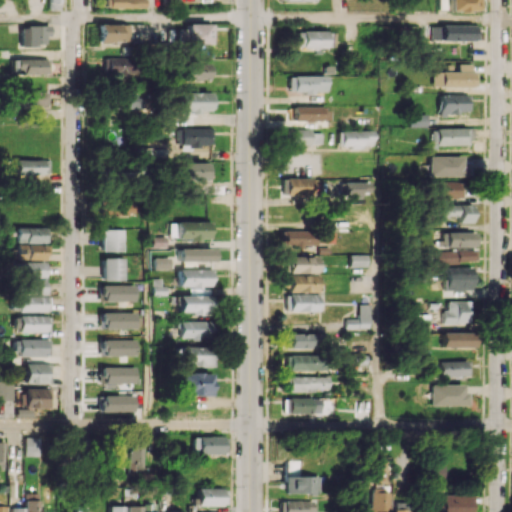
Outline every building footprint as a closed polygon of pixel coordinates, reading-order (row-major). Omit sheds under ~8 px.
[(47,0),(47,10),(58,10),(58,0),(47,0)] [(184,29),(177,28),(176,52),(210,53),(211,24),(184,23),(184,29)] [(127,24),(97,24),(96,42),(127,42),(127,24)] [(49,25),(19,26),(19,46),(44,45),(44,36),(49,36),(49,25)] [(429,40),(477,41),(477,26),(430,25),(429,40)] [(295,31),(295,48),(328,47),(328,30),(295,31)] [(128,58),(100,57),(100,77),(128,78),(128,58)] [(11,73),(48,74),(48,59),(11,59),(11,73)] [(207,64),(177,63),(176,79),(206,80),(207,64)] [(325,92),(324,75),(287,76),(287,92),(325,92)] [(47,106),(47,91),(25,91),(24,105),(47,106)] [(175,93),(175,111),(210,111),(210,93),(175,93)] [(438,113),(468,114),(468,95),(439,94),(438,113)] [(328,120),(328,106),(291,107),(292,121),(328,120)] [(210,127),(174,128),(174,146),(210,145),(210,127)] [(473,138),(473,127),(429,128),(429,146),(467,145),(467,139),(473,138)] [(320,145),(321,133),(309,133),(309,129),(287,128),(286,144),(320,145)] [(337,147),(371,146),(371,130),(336,131),(337,147)] [(427,176),(465,177),(465,166),(461,166),(461,156),(428,156),(427,176)] [(48,174),(48,159),(14,160),(15,175),(48,174)] [(138,170),(129,172),(127,162),(99,167),(103,187),(140,180),(138,170)] [(175,162),(175,181),(206,182),(207,163),(175,162)] [(312,196),(312,178),(287,177),(287,195),(312,196)] [(461,181),(434,182),(435,198),(462,198),(461,181)] [(133,215),(134,201),(100,200),(100,215),(133,215)] [(457,222),(473,222),(473,205),(435,204),(435,216),(457,216),(457,222)] [(175,238),(209,239),(210,222),(175,221),(175,238)] [(14,242),(44,243),(44,227),(15,227),(14,242)] [(122,251),(122,230),(101,230),(101,251),(122,251)] [(280,245),(333,244),(333,232),(315,232),(315,230),(279,230),(280,245)] [(475,246),(475,231),(439,232),(439,247),(475,246)] [(163,237),(149,236),(149,246),(163,247),(163,237)] [(42,259),(42,244),(15,244),(15,259),(42,259)] [(211,261),(211,248),(175,249),(175,261),(211,261)] [(435,250),(435,263),(475,262),(475,249),(435,250)] [(347,267),(365,266),(365,255),(347,255),(347,267)] [(316,256),(287,256),(288,273),(316,273),(316,256)] [(167,258),(151,257),(150,269),(167,270),(167,258)] [(122,280),(122,258),(101,258),(101,280),(122,280)] [(44,277),(44,262),(22,262),(22,277),(44,277)] [(444,290),(471,290),(471,267),(444,267),(444,290)] [(210,269),(175,269),(175,286),(186,286),(187,295),(174,295),(175,314),(206,314),(206,287),(210,287),(210,269)] [(287,292),(320,292),(320,275),(287,275),(287,292)] [(99,301),(133,301),(133,285),(99,284),(99,301)] [(320,294),(288,293),(287,311),(320,311),(320,294)] [(17,312),(48,311),(48,296),(16,297),(17,312)] [(469,300),(446,301),(446,309),(441,310),(442,324),(470,323),(469,300)] [(368,328),(368,304),(357,304),(357,319),(344,318),(344,328),(368,328)] [(133,313),(99,312),(98,328),(133,329),(133,313)] [(430,314),(414,314),(414,330),(429,330),(430,314)] [(13,332),(48,332),(47,315),(13,316),(13,332)] [(174,338),(206,339),(206,321),(175,320),(174,338)] [(440,346),(472,347),(472,332),(440,332),(440,346)] [(283,348),(318,348),(317,334),(283,334),(283,348)] [(47,356),(48,339),(12,339),(11,355),(47,356)] [(133,340),(99,339),(98,355),(133,356),(133,340)] [(210,365),(210,347),(175,346),(175,364),(210,365)] [(284,370),(326,370),(327,356),(284,355),(284,370)] [(341,364),(365,364),(365,355),(341,355),(341,364)] [(439,377),(467,377),(467,360),(438,361),(439,377)] [(22,383),(50,383),(50,363),(23,363),(22,383)] [(133,383),(133,367),(99,367),(98,382),(133,383)] [(174,394),(210,394),(210,374),(175,373),(174,394)] [(328,376),(284,376),(283,391),(327,391),(328,376)] [(0,400),(12,400),(11,380),(0,380),(0,400)] [(464,385),(429,384),(429,405),(463,405),(464,385)] [(49,389),(18,388),(18,407),(16,407),(16,416),(34,417),(34,408),(49,408),(49,389)] [(132,396),(99,395),(99,412),(132,412),(132,396)] [(282,398),(283,413),(321,412),(320,397),(282,398)] [(190,437),(190,454),(225,453),(225,436),(190,437)] [(25,456),(38,455),(37,437),(24,438),(25,456)] [(106,443),(105,474),(122,474),(122,444),(106,443)] [(143,444),(128,444),(128,472),(142,473),(143,444)] [(441,482),(441,463),(422,462),(422,481),(441,482)] [(283,493),(316,494),(317,476),(283,476),(283,493)] [(196,506),(226,505),(225,487),(195,488),(196,506)] [(384,511),(385,489),(366,489),(365,507),(358,507),(358,511),(384,511)] [(23,511),(39,511),(39,493),(23,493),(23,511)] [(469,511),(469,494),(439,495),(439,511),(469,511)] [(312,511),(313,500),(278,501),(278,511),(312,511)] [(141,511),(155,511),(156,504),(141,503),(141,511)]
